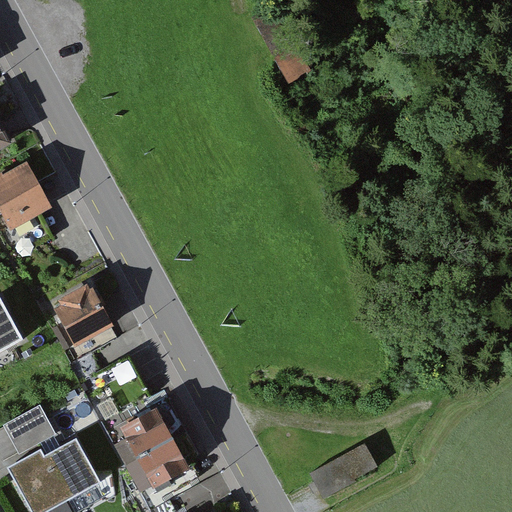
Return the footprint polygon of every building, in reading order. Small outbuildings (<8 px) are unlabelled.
[(0,162),(17,154),(0,125),(0,162)] [(55,214),(27,166),(4,180),(2,176),(0,177),(0,214),(12,236),(55,214)] [(115,331),(90,286),(51,308),(74,352),(115,331)] [(0,360),(32,345),(2,294),(0,295),(0,360)] [(193,477),(157,411),(114,436),(150,499),(193,477)] [(62,511),(109,490),(77,434),(46,451),(43,446),(3,469),(28,511),(62,511)] [(325,495),(382,465),(367,438),(311,468),(325,495)]
